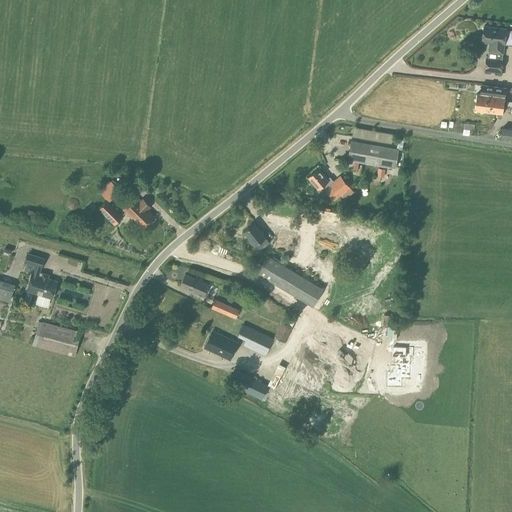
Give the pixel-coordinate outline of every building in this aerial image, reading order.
[(489,52),(503,54),(506,29),(484,26),(482,42),(490,43),(489,52)] [(503,61),(487,59),(485,70),(501,72),(503,61)] [(495,101),(504,102),(506,89),(482,86),(481,95),(496,96),(495,101)] [(496,96),(481,95),(477,94),(475,111),(503,115),(504,102),(495,101),(496,96)] [(372,129),(352,125),(350,134),(381,141),(383,131),(372,129)] [(511,128),(502,128),(501,138),(511,139),(511,128)] [(399,149),(351,141),(348,160),(396,168),(399,149)] [(384,178),(386,169),(378,168),(377,177),(384,178)] [(328,179),(319,169),(308,178),(318,189),(315,192),(321,198),(328,193),(335,201),(351,188),(341,175),(334,181),(330,177),(328,179)] [(135,198),(123,210),(143,229),(155,217),(146,208),(149,205),(143,199),(140,202),(135,198)] [(124,216),(112,205),(108,200),(99,210),(115,226),(124,216)] [(329,208),(296,207),(296,217),(329,218),(329,208)] [(390,218),(400,220),(402,209),(396,207),(395,210),(392,209),(390,218)] [(261,208),(260,213),(278,216),(279,211),(261,208)] [(237,219),(220,236),(228,244),(245,227),(237,219)] [(265,238),(254,224),(244,232),(255,246),(259,251),(270,243),(265,237),(265,238)] [(278,226),(269,250),(291,258),(300,235),(278,226)] [(312,246),(356,255),(360,238),(315,229),(312,246)] [(325,322),(396,250),(380,235),(324,291),(332,299),(317,314),(325,322)] [(35,265),(28,291),(52,298),(57,282),(42,277),(44,274),(40,272),(44,259),(29,254),(26,262),(35,265)] [(324,289),(269,256),(258,274),(313,307),(324,289)] [(181,286),(204,296),(209,284),(185,274),(181,286)] [(0,297),(10,301),(14,287),(0,282),(0,297)] [(215,299),(211,308),(236,319),(240,309),(215,299)] [(290,313),(287,311),(282,318),(290,323),(300,307),(295,305),(290,313)] [(33,344),(75,356),(82,333),(39,321),(33,344)] [(273,336),(283,340),(289,325),(278,321),(273,336)] [(243,345),(266,356),(274,338),(244,324),(238,336),(246,340),(243,345)] [(345,357),(352,341),(321,327),(317,336),(302,329),(275,391),(312,407),(321,386),(336,352),(345,357)] [(230,360),(238,343),(213,331),(205,348),(230,360)] [(424,346),(391,345),(391,357),(424,358),(424,346)] [(404,364),(386,364),(385,387),(403,387),(404,364)] [(264,393),(267,379),(237,371),(234,384),(264,393)] [(353,399),(345,398),(345,413),(370,414),(371,399),(363,399),(363,397),(353,397),(353,399)] [(334,416),(333,445),(343,445),(344,417),(334,416)]
